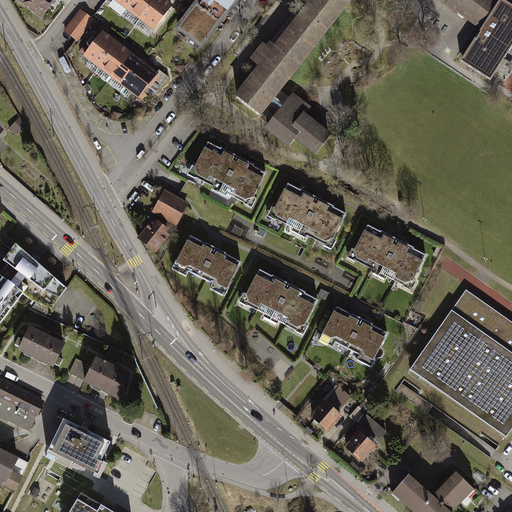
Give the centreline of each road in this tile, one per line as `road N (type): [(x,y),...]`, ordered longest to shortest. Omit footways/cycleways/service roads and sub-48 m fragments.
road 1 (tertiary): [(142,275),(0,17)]
road 2 (tertiary): [(283,441),(186,342),(142,275)]
road 3 (secondary): [(147,321),(0,185)]
road 4 (residential): [(174,450),(0,366)]
road 5 (secondary): [(283,441),(147,321)]
road 6 (residential): [(290,446),(269,472),(251,478),(174,450)]
